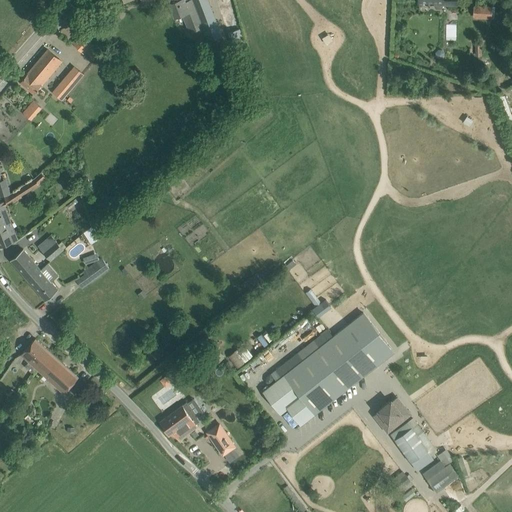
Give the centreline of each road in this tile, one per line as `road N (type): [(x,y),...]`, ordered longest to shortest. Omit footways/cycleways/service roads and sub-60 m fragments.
road 1 (unclassified): [(233,511),(0,277)]
road 2 (unknown): [(218,496),(383,379)]
